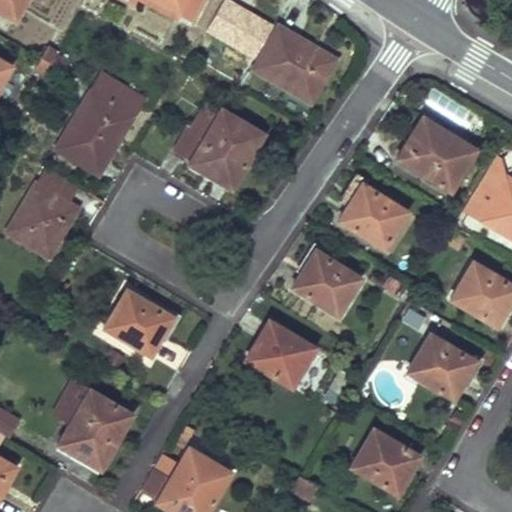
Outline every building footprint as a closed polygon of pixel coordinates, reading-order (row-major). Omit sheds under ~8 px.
[(0,0),(0,11),(14,19),(25,0),(0,0)] [(179,13),(154,0),(140,0),(176,18),(179,13)] [(154,0),(179,13),(192,19),(201,0),(154,0)] [(277,25),(252,68),(309,102),(331,64),(309,51),(313,46),(277,25)] [(40,57),(49,62),(55,51),(47,46),(40,57)] [(309,51),(331,64),(335,59),(313,46),(309,51)] [(49,62),(40,57),(34,68),(43,73),(49,62)] [(0,83),(10,66),(0,60),(0,83)] [(100,73),(54,148),(97,173),(118,138),(113,135),(126,113),(132,116),(142,99),(100,73)] [(189,160),(190,157),(216,172),(213,177),(230,187),(262,133),(220,108),(206,100),(189,128),(186,126),(172,150),(189,160)] [(132,116),(126,113),(113,135),(118,138),(132,116)] [(475,149),(421,116),(411,133),(416,136),(400,161),(449,191),(475,149)] [(411,133),(395,158),(400,161),(416,136),(411,133)] [(504,159),(496,154),(486,169),(465,205),(462,209),(511,238),(511,180),(506,177),(504,159)] [(189,160),(187,162),(213,177),(216,172),(190,157),(189,160)] [(44,166),(34,182),(68,203),(78,186),(44,166)] [(5,231),(47,256),(56,241),(52,238),(72,205),(68,203),(34,182),(5,231)] [(360,183),(337,220),(383,248),(390,236),(398,224),(406,211),(360,183)] [(56,241),(76,208),(72,205),(52,238),(56,241)] [(390,236),(396,240),(404,228),(398,224),(390,236)] [(328,259),(313,249),(299,272),(314,281),(328,259)] [(299,272),(290,286),(336,315),(359,278),(328,259),(314,281),(299,272)] [(471,261),(449,298),(495,326),(503,312),(488,303),(502,279),(471,261)] [(511,297),(511,285),(502,279),(488,303),(503,312),(511,297)] [(103,326),(149,354),(162,332),(147,323),(156,308),(125,289),(103,326)] [(162,332),(171,317),(156,308),(147,323),(162,332)] [(249,350),(244,359),(290,386),(314,347),(267,319),(258,334),(263,337),(254,353),(249,350)] [(428,333),(406,370),(452,398),(460,383),(445,375),(459,352),(428,333)] [(258,334),(249,350),(254,353),(263,337),(258,334)] [(474,360),(459,352),(445,375),(460,383),(474,360)] [(312,392),(322,373),(309,366),(299,385),(312,392)] [(339,369),(328,387),(337,393),(348,374),(339,369)] [(88,389),(59,438),(85,453),(82,459),(99,468),(131,414),(88,389)] [(0,431),(9,437),(19,419),(0,408),(0,431)] [(371,428),(350,466),(381,484),(394,461),(409,470),(418,455),(371,428)] [(59,438),(56,443),(82,459),(85,453),(59,438)] [(206,511),(230,472),(187,447),(171,475),(154,465),(141,487),(158,497),(184,511),(183,511),(206,511)] [(0,457),(0,492),(0,491),(0,480),(10,463),(0,457)] [(394,461),(381,484),(396,493),(409,470),(394,461)] [(15,466),(10,463),(0,480),(0,491),(0,492),(15,466)] [(291,489),(309,499),(318,483),(299,473),(291,489)] [(158,497),(155,502),(172,511),(183,511),(184,511),(158,497)]
